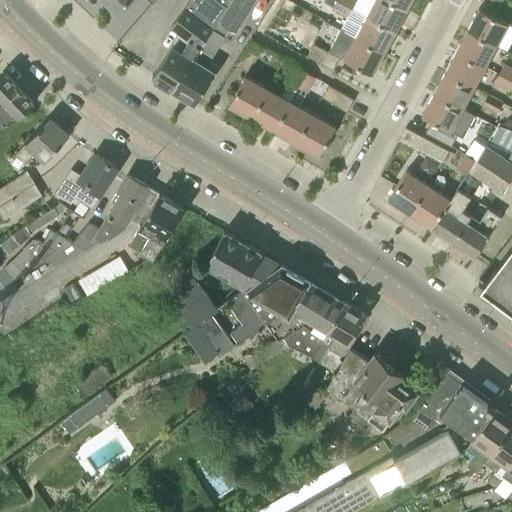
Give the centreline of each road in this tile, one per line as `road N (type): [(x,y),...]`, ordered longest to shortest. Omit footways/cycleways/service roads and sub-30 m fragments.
road 1 (tertiary): [(326,235),(99,92),(0,0)]
road 2 (residential): [(326,235),(452,0)]
road 3 (tertiary): [(511,371),(326,235)]
